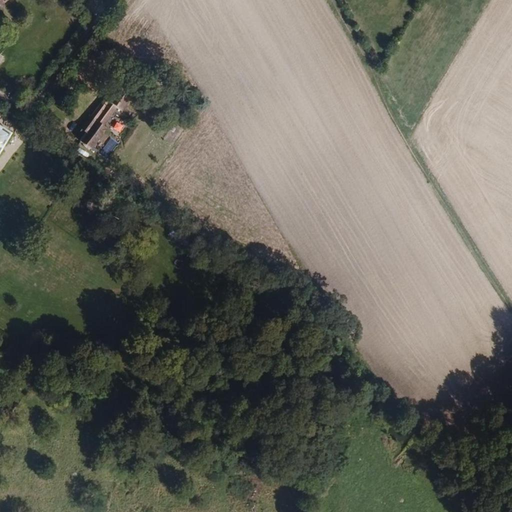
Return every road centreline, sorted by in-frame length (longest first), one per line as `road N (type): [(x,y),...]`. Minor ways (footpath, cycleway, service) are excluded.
road 1 (track): [(511,307),(329,0)]
road 2 (residential): [(0,93),(26,100),(40,93),(98,14)]
